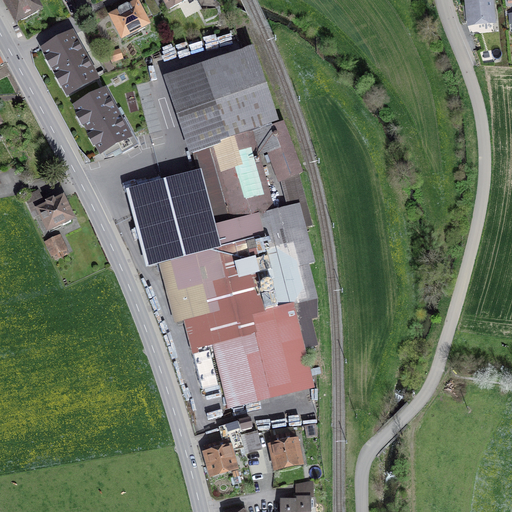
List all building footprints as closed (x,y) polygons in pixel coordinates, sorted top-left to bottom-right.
[(5,0),(17,20),(39,8),(34,0),(5,0)] [(158,6),(154,0),(147,0),(145,1),(153,17),(162,13),(158,6)] [(154,0),(158,6),(166,2),(170,9),(186,0),(185,0),(154,0)] [(490,0),(467,0),(468,5),(471,5),(473,23),(492,21),(490,0)] [(119,15),(113,17),(123,35),(137,28),(138,31),(145,28),(143,25),(145,24),(136,6),(130,9),(129,5),(117,11),(119,15)] [(68,94),(95,79),(71,35),(44,50),(49,58),(46,60),(51,69),(54,67),(59,76),(56,78),(61,87),(63,85),(68,94)] [(251,134),(279,126),(254,49),(164,78),(190,156),(195,154),(194,150),(251,134)] [(104,92),(77,107),(81,115),(77,117),(82,126),(86,123),(93,136),(89,138),(93,146),(97,144),(102,152),(103,152),(129,138),(120,121),(118,118),(121,117),(117,110),(114,111),(104,92)] [(120,121),(129,138),(103,152),(106,157),(119,150),(122,154),(139,145),(125,118),(120,121)] [(306,204),(298,174),(301,172),(283,125),(281,126),(263,133),(280,180),(289,210),(306,204)] [(251,134),(194,150),(195,154),(215,228),(273,212),(251,134)] [(199,175),(129,193),(148,264),(217,246),(199,175)] [(25,197),(31,212),(45,205),(38,191),(25,197)] [(72,218),(62,198),(54,202),(53,199),(47,202),(48,205),(38,209),(48,229),(62,223),(63,225),(71,222),(70,219),(72,218)] [(314,263),(305,227),(263,238),(263,241),(267,255),(271,271),(292,351),(304,348),(317,345),(310,319),(316,317),(316,298),(307,264),(314,263)] [(65,248),(60,237),(47,243),(52,254),(59,251),(61,256),(67,254),(64,249),(65,248)] [(263,241),(255,243),(259,257),(267,255),(263,241)] [(206,315),(229,407),(313,386),(304,348),(292,351),(271,271),(254,275),(250,260),(246,244),(160,265),(171,309),(173,308),(178,325),(189,322),(188,319),(206,315)] [(271,271),(267,255),(259,257),(250,260),(254,275),(271,271)] [(208,352),(207,346),(196,349),(197,354),(194,355),(202,390),(218,386),(209,351),(208,352)] [(461,384),(448,379),(444,391),(457,396),(461,384)] [(270,416),(273,433),(288,430),(285,413),(270,416)] [(242,431),(252,429),(250,420),(240,422),(242,431)] [(306,430),(307,437),(317,436),(316,428),(306,430)] [(243,447),(238,430),(231,432),(235,449),(243,447)] [(272,439),(278,467),(298,463),(297,455),(302,453),(299,441),(293,442),(292,435),(272,439)] [(242,440),(245,453),(260,449),(256,436),(242,440)] [(229,441),(207,448),(213,474),(233,468),(230,458),(234,457),(229,441)] [(310,511),(310,499),(296,499),(296,501),(295,511),(310,511)] [(280,511),(295,511),(296,501),(281,501),(280,511)]
